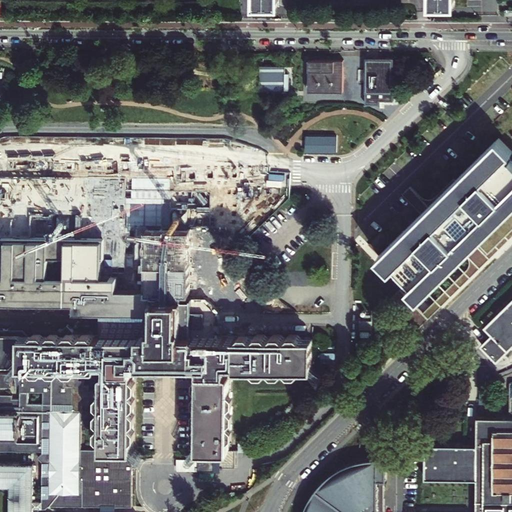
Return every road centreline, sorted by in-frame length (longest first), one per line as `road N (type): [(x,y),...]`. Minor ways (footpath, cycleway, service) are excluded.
road 1 (tertiary): [(511,33),(0,31)]
road 2 (unclassified): [(511,257),(305,458),(272,511)]
